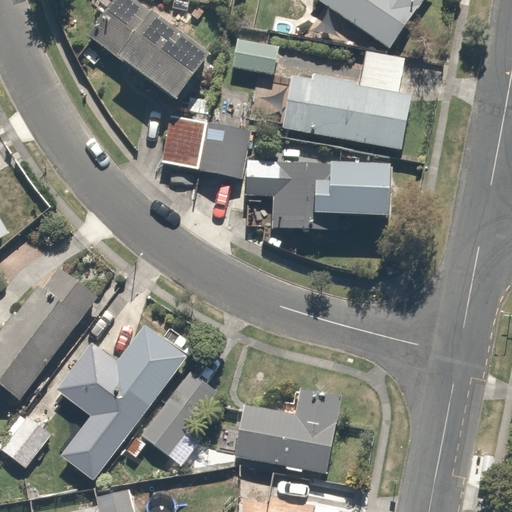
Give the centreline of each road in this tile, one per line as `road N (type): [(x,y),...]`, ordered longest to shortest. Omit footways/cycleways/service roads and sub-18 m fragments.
road 1 (residential): [(459,357),(299,315),(170,250),(78,157),(38,94),(3,0)]
road 2 (residential): [(430,511),(459,357)]
road 3 (residential): [(459,357),(488,210)]
road 4 (residential): [(488,210),(511,81)]
